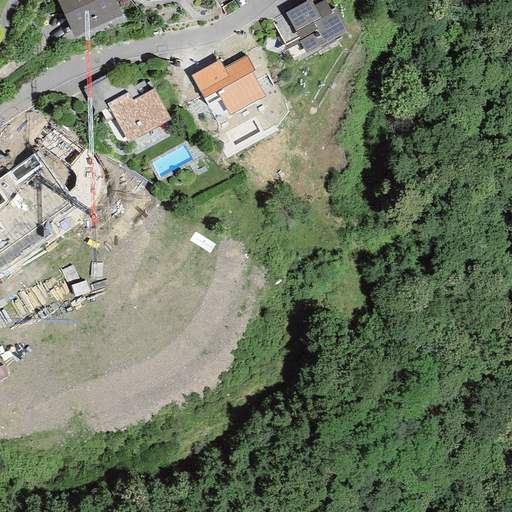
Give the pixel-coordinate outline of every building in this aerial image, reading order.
[(56,0),(74,38),(121,16),(113,0),(56,0)] [(347,32),(334,8),(330,11),(324,0),(313,6),(309,0),(308,0),(284,13),(300,41),(298,41),(306,55),(347,32)] [(216,91),(230,115),(264,96),(251,72),(254,71),(246,56),(223,69),(219,60),(191,76),(203,98),(216,91)] [(170,120),(153,89),(132,100),(127,91),(105,103),(128,144),(170,120)] [(74,203),(37,151),(0,177),(0,270),(53,233),(46,223),(74,203)]
